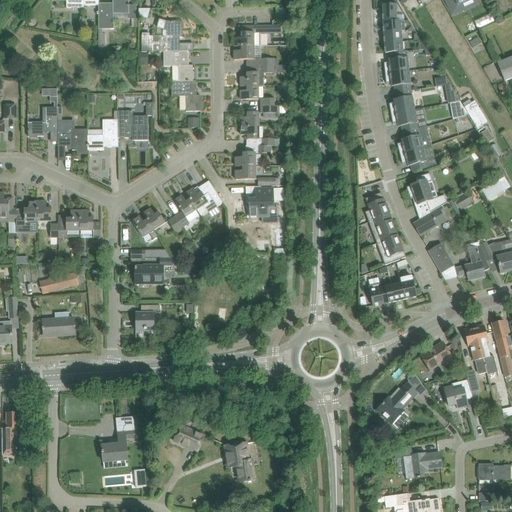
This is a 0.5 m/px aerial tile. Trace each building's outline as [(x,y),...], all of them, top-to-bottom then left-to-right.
[(99,3),(98,4),(98,5),(98,22),(99,29),(99,44),(99,47),(105,47),(105,34),(102,34),(102,29),(114,29),(114,14),(119,14),(120,14),(128,14),(129,14),(129,18),(136,18),(136,4),(129,5),(128,0),(112,0),(113,3),(99,3)] [(383,20),(383,23),(396,21),(396,20),(397,20),(397,15),(396,15),(396,12),(397,12),(397,9),(396,9),(396,5),(399,5),(397,1),(398,0),(387,0),(387,5),(383,5),(383,9),(385,9),(385,12),(383,12),(383,15),(381,15),(381,20),(383,20)] [(445,0),(452,15),(478,4),(476,0),(445,0)] [(499,13),(505,8),(500,1),(493,5),(499,13)] [(162,36),(152,36),(150,36),(150,33),(141,33),(141,36),(141,52),(163,52),(189,52),(189,51),(180,51),(179,37),(182,37),(182,21),(167,22),(159,19),(156,28),(163,30),(162,32),(162,36)] [(385,26),(383,26),(383,33),(401,31),(405,31),(404,21),(396,21),(383,23),(385,23),(385,26)] [(234,38),(234,47),(254,47),(261,47),(261,34),(272,34),(281,33),(281,26),(272,26),(250,27),(250,33),(239,33),(239,38),(234,38)] [(384,42),(402,41),(402,36),(401,36),(401,31),(383,33),(385,33),(386,36),(384,37),(384,42)] [(482,43),(478,37),(469,42),(473,49),(482,43)] [(399,52),(403,52),(403,51),(403,46),(402,46),(402,43),(402,41),(384,42),(384,45),(386,44),(386,48),(385,48),(385,53),(390,53),(391,53),(399,52)] [(254,47),(234,47),(239,47),(239,51),(234,51),(234,60),(254,60),(254,47)] [(399,52),(391,53),(392,63),(384,63),(385,74),(409,71),(409,69),(409,65),(408,65),(408,63),(409,63),(408,61),(407,57),(407,51),(403,52),(399,52)] [(189,52),(163,52),(164,67),(172,67),(172,81),(171,81),(171,82),(196,81),(193,81),(193,66),(189,66),(189,52)] [(511,56),(497,63),(505,81),(511,78),(511,56)] [(240,87),(244,87),(258,87),(258,86),(264,86),(264,85),(264,78),(264,74),(274,74),(274,70),(278,70),(278,73),(283,73),(283,67),(278,67),(260,67),(260,73),(259,73),(244,73),(244,78),(240,78),(240,87)] [(394,87),(395,93),(411,91),(410,85),(410,81),(411,81),(410,79),(410,77),(410,73),(409,73),(409,71),(385,74),(386,84),(391,83),(391,86),(392,87),(394,87)] [(196,81),(171,82),(171,97),(186,97),(186,112),(200,112),(200,96),(196,96),(196,81)] [(498,85),(501,91),(507,88),(505,82),(498,85)] [(287,96),(287,85),(277,85),(277,94),(281,94),(281,96),(287,96)] [(244,87),(244,91),(240,91),(240,100),(258,100),(258,87),(244,87)] [(389,104),(391,114),(415,110),(414,108),(415,108),(414,104),(413,104),(413,102),(414,102),(413,100),(412,96),(411,91),(395,93),(396,99),(394,100),(393,100),(394,103),(389,104)] [(463,106),(475,127),(485,121),(473,100),(463,106)] [(133,111),(117,112),(118,147),(118,138),(132,138),(132,141),(148,141),(148,127),(148,116),(153,116),(153,103),(146,103),(146,116),(133,116),(133,111)] [(5,118),(16,118),(16,106),(5,106),(5,118)] [(42,122),(38,122),(28,122),(28,137),(44,137),(44,133),(57,132),(58,132),(57,121),(57,115),(57,107),(42,108),(42,122)] [(274,107),(261,107),(261,114),(263,114),(263,119),(275,119),(275,114),(285,113),(285,107),(274,107)] [(401,127),(402,133),(418,129),(417,124),(416,120),(417,120),(416,117),(416,118),(416,116),(415,112),(415,110),(391,114),(393,125),(398,124),(398,126),(398,127),(399,127),(401,127)] [(102,130),(88,130),(88,150),(104,150),(104,147),(118,147),(117,112),(114,112),(114,120),(102,121),(102,130)] [(241,118),(241,127),(259,127),(259,113),(244,113),(244,118),(241,118)] [(189,119),(189,127),(199,127),(199,119),(189,119)] [(73,121),(57,121),(58,132),(57,132),(58,147),(72,147),(72,151),(88,150),(88,130),(73,130),(73,121)] [(259,127),(241,127),(241,136),(245,136),(245,140),(246,140),(246,146),(246,147),(258,147),(261,147),(271,147),(274,147),(274,146),(280,146),(279,139),(259,140),(259,127)] [(397,144),(400,154),(423,148),(423,147),(422,142),(421,142),(421,141),(422,141),(421,138),(420,139),(420,135),(419,135),(418,129),(402,133),(404,139),(402,140),(401,140),(402,143),(397,144)] [(495,144),(490,147),(496,157),(501,154),(495,144)] [(246,153),(240,153),(240,158),(235,158),(235,167),(240,167),(255,167),(255,154),(271,154),(271,147),(261,147),(258,147),(246,147),(246,153)] [(423,148),(400,154),(402,165),(405,164),(405,166),(406,167),(410,165),(412,173),(428,168),(426,162),(427,162),(426,158),(425,156),(425,155),(424,150),(423,150),(423,148)] [(359,161),(363,183),(374,181),(369,159),(359,161)] [(255,167),(240,167),(240,171),(235,171),(236,180),(255,180),(255,167)] [(427,203),(430,213),(447,203),(445,195),(433,199),(428,183),(432,181),(430,174),(415,178),(416,183),(410,185),(411,186),(407,188),(410,199),(414,198),(417,206),(427,203)] [(490,185),(493,190),(499,187),(502,192),(511,187),(504,177),(490,185)] [(223,203),(214,190),(204,196),(200,190),(196,193),(193,189),(186,193),(189,197),(197,210),(204,206),(208,213),(217,207),(223,203)] [(250,218),(260,218),(278,217),(278,207),(273,207),(273,192),(259,192),(260,200),(249,200),(250,218)] [(4,193),(0,193),(0,222),(9,223),(9,247),(13,247),(13,250),(16,250),(16,236),(16,231),(16,228),(16,222),(16,215),(16,209),(13,209),(13,204),(9,204),(9,198),(4,198),(4,193)] [(365,212),(369,223),(389,215),(381,193),(365,199),(370,211),(365,212)] [(460,210),(474,203),(468,193),(454,200),(460,210)] [(197,210),(189,197),(185,200),(182,196),(175,201),(182,212),(175,217),(182,228),(189,223),(186,217),(197,210)] [(38,222),(37,201),(28,201),(28,206),(24,206),(24,215),(16,215),(16,222),(16,228),(25,228),(25,222),(38,222)] [(46,201),(37,201),(38,222),(51,221),(51,206),(46,206),(46,201)] [(151,209),(143,214),(154,230),(165,223),(157,210),(153,213),(151,209)] [(59,225),(59,238),(79,238),(79,211),(70,211),(71,216),(66,216),(66,218),(59,218),(59,225)] [(89,211),(79,211),(79,238),(80,238),(80,231),(93,231),(93,238),(101,238),(101,223),(93,223),(93,216),(89,216),(89,211)] [(438,225),(430,213),(413,223),(420,236),(438,225)] [(132,221),(142,238),(149,234),(153,240),(158,237),(154,231),(154,230),(143,214),(145,218),(142,220),(140,216),(132,221)] [(369,223),(377,244),(398,236),(389,215),(369,223)] [(182,228),(175,217),(168,221),(175,232),(182,228)] [(50,225),(50,235),(50,238),(51,238),(51,242),(58,242),(58,238),(59,238),(59,225),(50,225)] [(385,266),(406,258),(398,236),(377,244),(385,266)] [(511,246),(501,249),(499,242),(495,244),(494,243),(488,246),(486,242),(479,246),(487,261),(493,258),(497,257),(501,273),(511,270),(511,246)] [(472,265),(455,269),(457,277),(467,275),(469,281),(484,277),(483,272),(490,269),(487,261),(479,246),(477,243),(469,244),(470,248),(468,249),(472,265)] [(441,273),(453,266),(441,244),(428,252),(441,273)] [(216,251),(214,252),(217,258),(223,254),(220,248),(216,251)] [(153,259),(152,251),(131,251),(131,259),(144,259),(153,259)] [(206,257),(204,258),(208,264),(214,260),(210,254),(206,257)] [(147,267),(145,267),(135,267),(135,284),(164,284),(164,265),(177,265),(177,259),(160,259),(160,265),(155,265),(147,265),(147,267)] [(76,273),(66,276),(40,283),(43,294),(79,285),(76,273)] [(400,279),(401,283),(405,300),(416,297),(415,295),(414,289),(411,277),(400,279)] [(405,300),(401,283),(391,285),(395,302),(400,301),(405,300)] [(384,304),(381,288),(380,284),(368,286),(373,307),(384,304)] [(395,302),(391,285),(381,288),(384,304),(395,302)] [(69,303),(81,302),(81,295),(68,297),(69,303)] [(16,298),(8,299),(6,299),(7,312),(9,312),(9,318),(17,318),(16,298)] [(160,313),(160,306),(141,306),(141,313),(136,313),(136,332),(155,331),(154,313),(160,313)] [(43,328),(42,328),(42,330),(44,330),(44,336),(58,335),(58,336),(75,335),(74,318),(69,318),(69,312),(55,313),(55,319),(43,320),(43,328)] [(11,321),(0,322),(0,344),(1,345),(1,344),(12,343),(11,321)] [(492,324),(494,334),(505,378),(511,376),(511,367),(505,337),(507,337),(504,321),(492,324)] [(484,326),(474,328),(481,359),(483,358),(490,356),(486,342),(488,341),(484,326)] [(464,331),(466,341),(468,346),(470,345),(474,361),(478,375),(487,372),(483,358),(481,359),(474,328),(464,331)] [(420,356),(425,364),(430,371),(452,357),(442,342),(420,356)] [(451,345),(454,350),(460,347),(456,342),(451,345)] [(498,372),(493,356),(490,356),(483,358),(487,372),(488,375),(498,372)] [(466,372),(468,380),(471,392),(479,390),(474,370),(466,372)] [(389,397),(376,411),(384,417),(392,425),(404,411),(403,410),(417,394),(416,393),(422,386),(413,373),(407,380),(408,381),(406,384),(400,390),(402,392),(393,402),(389,397)] [(444,388),(446,397),(449,407),(448,402),(455,400),(457,409),(468,406),(466,397),(471,395),(472,399),(472,398),(471,392),(468,380),(452,384),(452,386),(444,388)] [(511,411),(503,414),(496,385),(490,387),(498,422),(511,419),(511,411)] [(7,428),(2,429),(2,455),(14,455),(14,429),(18,429),(18,413),(7,413),(7,428)] [(174,440),(184,445),(198,451),(205,436),(181,426),(174,440)] [(20,428),(20,458),(18,458),(18,466),(26,466),(26,458),(26,428),(20,428)] [(127,460),(126,450),(125,439),(134,438),(134,430),(118,432),(119,444),(102,446),(102,445),(103,462),(127,460)] [(230,468),(235,468),(237,484),(245,483),(244,482),(248,482),(248,483),(251,482),(251,481),(255,481),(252,459),(249,459),(246,443),(225,446),(226,455),(228,455),(230,468)] [(394,450),(392,450),(392,456),(395,456),(395,459),(403,458),(406,479),(414,478),(417,478),(420,478),(420,477),(423,477),(422,470),(441,468),(439,453),(412,457),(410,447),(394,450)] [(479,481),(489,481),(493,481),(493,480),(510,480),(510,476),(510,466),(504,466),(504,467),(493,467),(493,465),(479,465),(479,481)] [(145,471),(134,472),(136,488),(146,487),(145,471)] [(410,503),(409,494),(384,497),(376,498),(377,503),(385,502),(386,508),(394,507),(394,511),(399,511),(403,511),(402,511),(440,511),(439,499),(425,501),(425,500),(422,500),(422,501),(410,503)]
